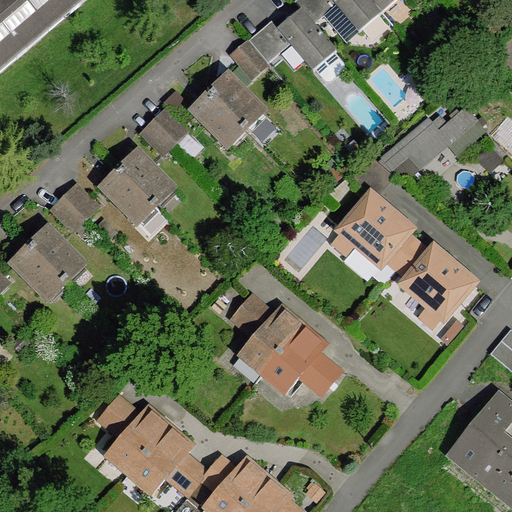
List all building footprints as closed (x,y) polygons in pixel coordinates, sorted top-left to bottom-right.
[(0,0),(0,78),(92,0),(0,0)] [(276,24),(237,58),(256,80),(297,45),(320,71),(343,52),(320,25),(330,17),(355,45),(405,0),(304,0),(300,4),(307,11),(283,32),(276,24)] [(233,74),(194,112),(234,153),(273,116),(233,74)] [(167,109),(139,136),(162,160),(190,133),(167,109)] [(433,121),(386,161),(412,184),(484,124),(471,110),(445,133),(433,121)] [(511,116),(492,139),(511,156),(511,116)] [(144,150),(104,189),(144,230),(183,191),(144,150)] [(78,185),(50,211),(73,235),(101,209),(78,185)] [(486,286),(375,193),(340,235),(450,328),(486,286)] [(92,268),(54,229),(15,266),(53,305),(92,268)] [(0,273),(0,296),(11,285),(0,273)] [(280,315),(258,296),(235,324),(258,343),(245,360),(293,399),(307,383),(327,400),(350,372),(329,355),(336,346),(288,305),(280,315)] [(511,331),(490,356),(511,374),(511,331)] [(124,391),(101,419),(124,438),(147,410),(124,391)] [(511,403),(504,397),(452,457),(511,509),(511,403)] [(314,511),(251,458),(234,478),(153,410),(109,462),(158,503),(173,486),(203,511),(314,511)]
